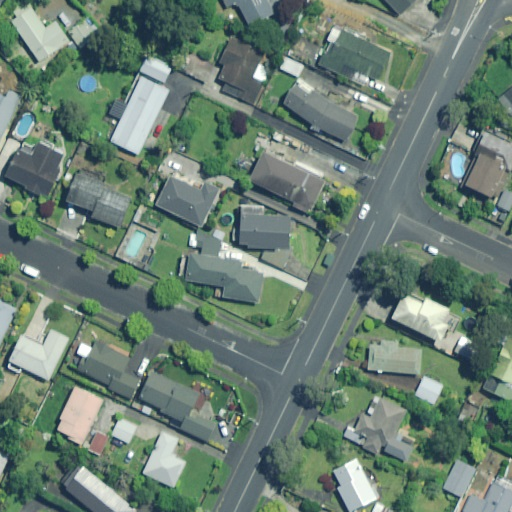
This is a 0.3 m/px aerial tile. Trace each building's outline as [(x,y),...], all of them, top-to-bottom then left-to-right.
[(265,0),(221,0),(226,11),(234,7),(244,29),(273,16),(265,0)] [(382,0),(400,17),(416,0),(382,0)] [(56,48),(68,41),(56,22),(45,30),(29,5),(7,19),(38,65),(58,51),(56,48)] [(96,39),(84,22),(68,33),(80,50),(96,39)] [(323,55),(326,56),(321,68),(351,81),(355,72),(378,83),(390,55),(341,33),(331,29),(326,42),(329,43),(323,55)] [(231,39),(220,65),(227,69),(221,82),(224,84),(220,92),(253,106),(263,84),(252,80),(263,53),(231,39)] [(125,150),(139,156),(140,155),(143,149),(166,94),(169,88),(164,86),(172,68),(148,58),(140,76),(111,144),(125,150)] [(303,67),(286,59),(280,70),(298,79),(303,67)] [(348,141),(361,115),(333,102),(316,88),(312,92),(300,83),(287,103),(315,124),(313,128),(321,132),(322,129),(348,141)] [(511,87),(501,96),(511,110),(511,87)] [(3,97),(0,95),(0,143),(20,98),(6,92),(3,97)] [(511,140),(487,130),(462,189),(492,201),(504,173),(510,175),(511,170),(511,140)] [(49,199),(61,173),(57,171),(64,156),(37,143),(30,158),(15,151),(3,178),(23,187),(22,190),(41,199),(42,196),(49,199)] [(292,204),(290,208),(306,215),(308,211),(311,212),(325,182),(264,153),(250,183),(292,204)] [(72,187),(66,204),(91,214),(89,219),(119,231),(132,200),(102,188),(104,184),(83,176),(77,189),(72,187)] [(201,193),(170,179),(157,208),(201,228),(219,190),(205,184),(201,193)] [(511,206),(511,195),(504,191),(496,207),(509,213),(511,206)] [(264,251),(259,260),(282,271),(288,259),(288,250),(291,218),(262,216),(263,209),(242,207),(239,244),(248,244),(247,249),(264,251)] [(263,274),(241,271),(243,263),(190,255),(185,282),(223,289),(222,299),(258,305),(263,274)] [(458,318),(448,313),(449,311),(426,300),(424,302),(404,292),(391,320),(440,344),(446,331),(450,333),(458,318)] [(0,343),(16,311),(0,303),(0,343)] [(68,340),(51,332),(43,348),(22,338),(10,363),(48,382),(68,340)] [(511,401),(511,338),(506,336),(483,391),(511,403),(511,401)] [(479,346),(461,337),(453,353),(471,362),(479,346)] [(382,345),(370,344),(368,369),(421,373),(423,348),(401,346),(401,341),(383,340),(382,345)] [(93,380),(90,387),(132,405),(142,381),(123,374),(130,357),(94,342),(91,350),(80,375),(93,380)] [(169,426),(208,444),(216,427),(189,415),(199,394),(152,373),(139,401),(160,410),(158,414),(172,421),(169,426)] [(443,387),(424,378),(415,397),(434,406),(443,387)] [(55,431),(72,439),(70,443),(81,448),(83,444),(103,402),(75,389),(55,431)] [(356,431),(368,437),(364,447),(378,454),(381,449),(407,461),(414,447),(400,440),(404,433),(398,430),(407,410),(381,397),(372,415),(365,412),(356,431)] [(136,428),(119,420),(111,437),(128,445),(136,428)] [(347,428),(344,434),(361,442),(364,436),(347,428)] [(178,441),(161,433),(142,475),(173,489),(185,464),(171,458),(178,441)] [(0,475),(9,458),(0,453),(0,475)] [(379,497),(358,458),(335,470),(343,485),(339,487),(352,511),(379,497)] [(476,471),(457,461),(442,490),(461,499),(476,471)] [(482,500),(471,495),(462,511),(509,511),(511,507),(511,491),(490,482),(482,500)] [(381,511),(385,504),(378,501),(372,511),(381,511)]
